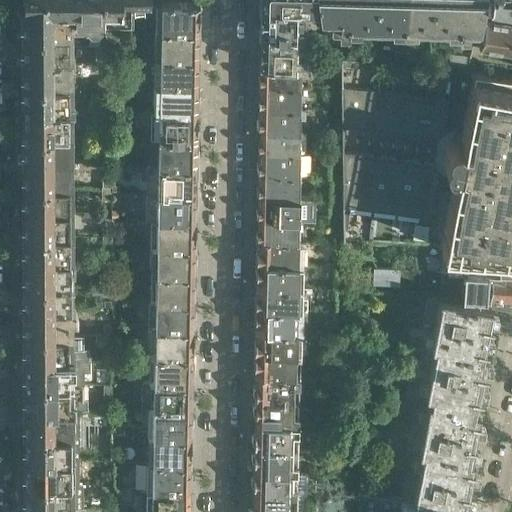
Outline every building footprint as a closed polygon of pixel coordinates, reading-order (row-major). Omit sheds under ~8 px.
[(73,11),(73,0),(21,0),(22,11),(73,11)] [(101,16),(101,0),(73,0),(73,11),(73,23),(82,23),(82,24),(86,27),(99,27),(102,24),(102,16),(101,16)] [(149,2),(148,0),(101,0),(101,16),(102,16),(131,16),(131,2),(149,2)] [(317,11),(315,0),(259,0),(259,5),(301,6),(301,10),(317,11)] [(347,30),(348,0),(315,0),(317,11),(318,14),(330,14),(329,25),(331,27),(338,27),(337,33),(347,33),(347,30)] [(375,23),(375,0),(348,0),(347,30),(359,30),(359,22),(375,23)] [(402,32),(402,0),(375,0),(375,23),(390,23),(390,31),(402,32)] [(429,25),(430,0),(402,0),(402,32),(413,32),(414,24),(429,25)] [(458,33),(458,0),(430,0),(429,25),(445,25),(445,33),(458,33)] [(477,26),(482,0),(458,0),(458,33),(457,37),(467,37),(467,26),(477,26)] [(511,0),(488,0),(487,6),(511,9),(511,0)] [(198,30),(199,3),(160,2),(159,29),(198,30)] [(301,34),(301,10),(301,6),(259,5),(259,33),(301,34)] [(67,36),(67,23),(73,23),(73,11),(22,11),(22,36),(67,36)] [(511,20),(511,24),(485,19),(479,48),(511,52),(511,20)] [(198,57),(198,30),(159,29),(158,56),(198,57)] [(112,45),(112,33),(103,33),(103,45),(112,45)] [(300,64),(301,34),(259,33),(258,63),(300,64)] [(67,50),(67,36),(22,36),(22,61),(72,61),(72,50),(67,50)] [(112,45),(103,45),(100,45),(100,53),(112,53),(112,45)] [(112,61),(112,55),(112,53),(100,53),(100,61),(112,61)] [(396,54),(395,66),(407,67),(408,55),(396,54)] [(197,84),(198,57),(158,56),(158,83),(197,84)] [(511,250),(511,249),(511,76),(509,76),(507,76),(497,75),(497,74),(495,74),(485,73),(486,73),(484,72),(483,72),(457,68),(456,74),(341,59),(342,239),(443,246),(511,250)] [(67,86),(67,72),(72,72),(72,61),(22,61),(22,87),(67,86)] [(300,86),(300,64),(258,63),(258,86),(300,86)] [(110,86),(110,78),(97,78),(98,86),(110,86)] [(196,111),(197,84),(158,83),(154,83),(153,111),(157,111),(157,110),(196,111)] [(67,100),(67,86),(22,87),(22,112),(66,112),(72,112),(72,100),(67,100)] [(110,94),(110,86),(98,86),(98,94),(110,94)] [(299,108),(300,86),(258,86),(258,108),(299,108)] [(299,131),(299,108),(258,108),(257,130),(299,131)] [(196,138),(196,111),(157,110),(157,111),(157,137),(196,138)] [(66,136),(66,112),(22,112),(22,137),(66,136)] [(111,136),(111,124),(102,124),(102,136),(111,136)] [(299,153),(299,131),(257,130),(257,152),(299,153)] [(66,161),(66,136),(22,137),(22,161),(66,161)] [(111,148),(111,136),(102,136),(102,148),(111,148)] [(195,165),(196,138),(157,137),(156,164),(195,165)] [(298,175),(299,153),(257,152),(256,175),(298,175)] [(66,186),(66,161),(22,161),(22,186),(66,186)] [(195,193),(195,165),(156,164),(155,192),(195,193)] [(111,186),(111,174),(102,174),(102,186),(111,186)] [(298,197),(298,175),(256,175),(256,197),(298,197)] [(66,211),(66,186),(22,186),(22,211),(66,211)] [(111,186),(102,186),(102,198),(111,198),(111,186)] [(194,220),(195,193),(155,192),(155,219),(194,220)] [(298,220),(298,197),(256,197),(256,219),(298,220)] [(302,216),(316,216),(317,201),(303,200),(302,216)] [(66,236),(66,211),(22,211),(22,236),(66,236)] [(194,247),(194,220),(155,219),(154,246),(194,247)] [(297,242),(298,220),(256,219),(255,242),(297,242)] [(111,235),(111,223),(102,223),(102,236),(111,235)] [(111,248),(111,235),(102,236),(102,248),(111,248)] [(66,260),(66,236),(22,236),(23,261),(67,260),(66,260)] [(297,264),(297,242),(255,242),(255,264),(297,264)] [(193,274),(194,256),(194,247),(154,246),(154,273),(193,274)] [(511,249),(511,250),(443,246),(441,271),(511,274),(511,249)] [(67,285),(67,271),(73,271),(73,260),(66,260),(67,260),(23,261),(23,285),(67,285)] [(297,287),(297,264),(255,264),(255,286),(297,287)] [(511,300),(511,274),(441,271),(375,268),(374,286),(397,287),(397,288),(442,290),(442,284),(462,286),(462,288),(476,289),(476,299),(511,300)] [(111,285),(111,273),(102,273),(102,285),(111,285)] [(193,301),(193,274),(154,273),(153,300),(193,301)] [(67,299),(67,285),(23,285),(23,310),(73,310),(73,299),(67,299)] [(111,297),(111,285),(102,285),(102,297),(111,297)] [(296,309),(297,287),(255,286),(254,309),(296,309)] [(486,332),(491,306),(439,296),(439,298),(427,295),(423,320),(434,322),(486,332)] [(192,328),(193,301),(153,300),(153,327),(192,328)] [(296,331),(296,309),(254,309),(254,331),(296,331)] [(67,335),(67,321),(73,321),(73,310),(23,310),(23,335),(67,335)] [(482,354),(486,332),(434,322),(430,343),(482,354)] [(111,335),(111,326),(111,323),(102,323),(102,335),(111,335)] [(192,355),(192,328),(153,327),(152,354),(192,355)] [(305,349),(305,340),(296,340),(296,331),(254,331),(254,353),(295,354),(300,354),(305,349)] [(67,349),(67,335),(23,335),(23,360),(73,360),(73,349),(67,349)] [(111,347),(111,335),(102,335),(102,347),(111,347)] [(482,354),(430,343),(422,342),(417,368),(428,370),(480,380),(485,354),(482,354)] [(295,376),(295,354),(254,353),(253,376),(255,376),(255,375),(295,376)] [(191,382),(192,355),(152,354),(152,381),(191,382)] [(67,384),(67,371),(73,371),(73,360),(23,360),(23,385),(67,384)] [(476,404),(480,383),(480,380),(428,370),(424,394),(430,395),(429,401),(472,410),(474,403),(476,404)] [(111,384),(111,372),(102,372),(102,384),(111,384)] [(293,400),(293,385),(299,385),(299,376),(295,376),(255,375),(255,376),(255,385),(253,387),(253,394),(255,396),(255,399),(293,400)] [(191,409),(191,382),(152,381),(151,408),(191,409)] [(67,398),(67,384),(23,385),(23,409),(67,409),(67,410),(73,410),(73,398),(67,398)] [(111,396),(111,384),(102,384),(102,396),(111,396)] [(292,415),(293,400),(255,399),(255,403),(253,405),(252,411),(254,414),(254,423),(298,424),(298,415),(292,415)] [(469,459),(479,411),(472,410),(429,401),(427,401),(422,424),(411,422),(406,448),(421,451),(469,461),(469,459)] [(190,436),(191,409),(151,408),(151,435),(190,436)] [(67,434),(67,410),(67,409),(23,409),(23,434),(67,434)] [(292,448),(292,433),(298,433),(298,424),(254,423),(254,434),(252,436),(252,442),(254,444),(254,447),(292,448)] [(67,459),(67,434),(23,434),(23,459),(67,459)] [(190,463),(190,436),(151,435),(150,462),(190,463)] [(291,463),(292,448),(254,447),(254,451),(251,453),(251,459),(253,462),(253,472),(291,473),(297,473),(297,463),(291,463)] [(464,509),(471,471),(473,459),(469,459),(469,461),(421,451),(417,472),(406,470),(401,497),(452,506),(464,509)] [(67,484),(67,459),(23,459),(23,484),(67,484)] [(189,490),(190,463),(150,462),(150,489),(189,490)] [(111,484),(111,471),(102,471),(102,484),(111,484)] [(291,487),(291,473),(253,472),(253,475),(251,477),(251,484),(253,486),(253,495),(296,496),(296,488),(291,487)] [(67,508),(67,484),(23,484),(23,509),(67,508)] [(111,496),(111,489),(111,484),(102,484),(102,496),(111,496)] [(188,511),(189,490),(150,489),(149,511),(188,511)] [(450,511),(452,506),(401,497),(357,490),(358,511),(450,511)] [(290,511),(290,505),(296,505),(296,496),(253,495),(252,506),(250,508),(250,511),(290,511)]
